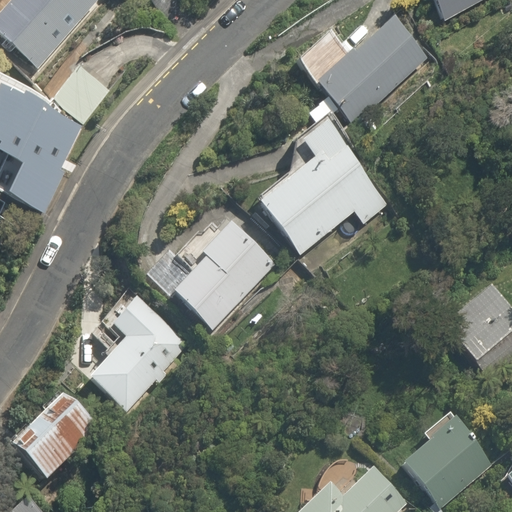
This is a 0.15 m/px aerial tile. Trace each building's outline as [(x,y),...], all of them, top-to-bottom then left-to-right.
[(92,0),(5,0),(0,7),(0,48),(31,74),(92,0)] [(419,0),(434,26),(477,0),(419,0)] [(339,60),(330,52),(298,82),(346,133),(416,67),(376,25),(339,60)] [(71,133),(0,105),(0,166),(2,168),(0,172),(0,202),(39,217),(71,133)] [(388,206),(305,122),(280,146),(296,162),(243,215),(293,266),(343,216),(360,233),(388,206)] [(198,337),(265,271),(223,229),(156,295),(198,337)] [(459,369),(511,322),(480,285),(427,332),(459,369)] [(190,350),(126,296),(103,324),(118,336),(78,385),(116,417),(145,382),(156,391),(190,350)] [(511,322),(459,369),(478,390),(511,359),(511,322)] [(91,428),(55,394),(0,451),(0,460),(31,490),(91,428)] [(431,511),(479,468),(436,420),(385,466),(426,511),(431,511)] [(392,511),(400,504),(364,467),(331,500),(315,484),(286,511),(392,511)] [(29,511),(0,483),(0,511),(29,511)]
